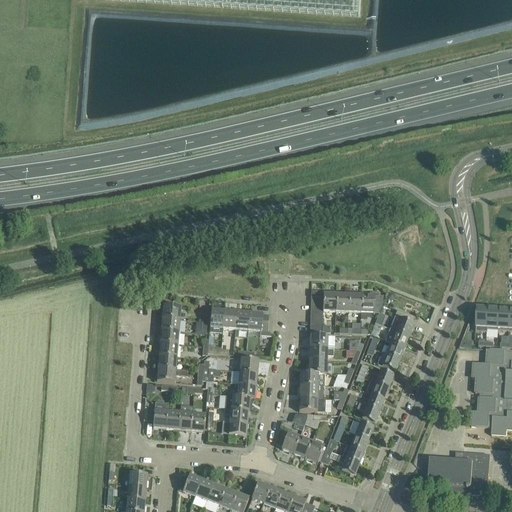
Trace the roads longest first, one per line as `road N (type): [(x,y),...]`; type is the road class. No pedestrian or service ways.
road 1 (motorway): [(0,199),(187,167),(511,90)]
road 2 (motorway): [(511,65),(182,143),(0,174)]
road 3 (secondary): [(378,505),(468,271)]
road 4 (residential): [(257,462),(288,312)]
road 5 (residential): [(164,456),(136,450),(132,434),(141,328)]
road 6 (residential): [(378,505),(257,462)]
